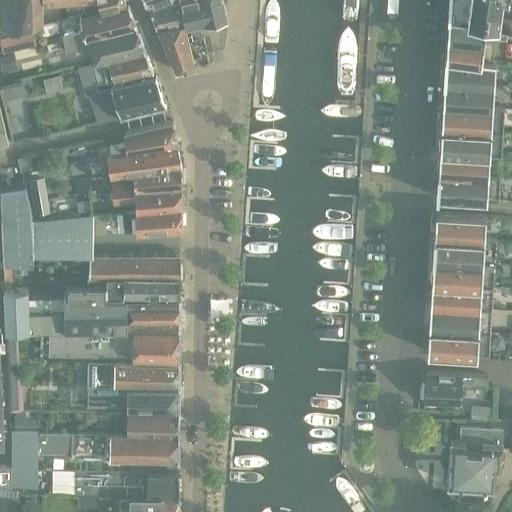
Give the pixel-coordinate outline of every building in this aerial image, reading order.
[(0,0),(0,31),(13,34),(14,31),(62,19),(60,13),(63,13),(61,4),(66,3),(69,16),(100,9),(101,10),(126,4),(124,0),(0,0)] [(170,0),(178,0),(180,2),(187,0),(144,0),(148,9),(151,7),(170,0)] [(180,2),(180,3),(184,24),(186,29),(206,25),(200,2),(198,0),(187,0),(180,2)] [(198,0),(200,2),(206,25),(228,20),(223,0),(198,0)] [(511,0),(449,0),(446,57),(494,60),(496,40),(486,39),(487,18),(498,19),(498,18),(505,19),(506,15),(511,16),(511,0)] [(80,24),(81,32),(82,35),(86,34),(88,39),(136,26),(134,19),(128,3),(127,4),(126,4),(101,10),(101,11),(79,16),(81,24),(80,24)] [(151,12),(158,30),(184,24),(180,3),(151,12)] [(176,71),(196,67),(186,29),(184,24),(158,30),(176,71)] [(91,47),(94,62),(102,60),(145,50),(136,26),(88,39),(86,34),(82,35),(81,32),(63,37),(66,53),(91,47)] [(13,34),(0,38),(4,53),(36,44),(32,30),(13,34)] [(98,85),(115,81),(153,72),(145,50),(102,60),(94,62),(92,62),(98,85)] [(15,53),(0,56),(0,57),(3,70),(18,66),(15,53)] [(446,57),(444,82),(497,85),(499,60),(494,60),(446,57)] [(92,62),(78,65),(85,94),(89,92),(99,120),(99,121),(103,120),(121,116),(122,117),(167,105),(167,104),(155,75),(99,88),(98,85),(92,62)] [(59,75),(43,79),(47,92),(62,88),(59,75)] [(22,81),(0,85),(3,97),(3,99),(25,94),(25,93),(22,81)] [(444,82),(443,103),(495,106),(497,85),(444,82)] [(0,143),(9,142),(0,103),(0,143)] [(443,103),(442,127),(505,131),(507,107),(495,106),(443,103)] [(127,143),(121,144),(97,148),(99,158),(179,145),(175,120),(125,132),(127,143)] [(442,127),(440,151),(491,155),(503,156),(505,131),(442,127)] [(110,175),(111,175),(182,165),(179,145),(99,158),(88,160),(91,178),(110,175)] [(440,151),(439,171),(489,174),(491,155),(440,151)] [(30,154),(18,157),(21,172),(33,169),(30,154)] [(112,181),(112,183),(133,182),(133,189),(175,185),(175,184),(182,184),(182,165),(111,175),(112,181)] [(439,171),(437,196),(499,200),(501,175),(489,174),(439,171)] [(46,177),(31,179),(34,197),(36,210),(37,214),(51,212),(46,177)] [(136,203),(136,211),(181,207),(181,188),(176,188),(175,185),(133,189),(133,182),(112,183),(114,206),(136,203)] [(91,255),(93,255),(93,254),(93,234),(92,215),(32,220),(31,209),(26,184),(0,190),(4,267),(11,267),(34,266),(34,255),(91,255)] [(125,232),(133,232),(137,232),(181,227),(181,207),(136,211),(123,213),(125,232)] [(436,212),(435,234),(485,238),(486,215),(436,212)] [(92,215),(93,234),(106,234),(105,214),(92,215)] [(435,234),(433,259),(495,263),(497,238),(485,238),(435,234)] [(90,277),(107,277),(181,277),(181,254),(93,254),(93,255),(91,255),(90,277)] [(433,259),(432,282),(494,285),(495,263),(433,259)] [(132,299),(132,297),(133,294),(181,294),(181,277),(107,277),(107,287),(107,299),(132,299)] [(432,282),(430,305),(492,308),(494,285),(432,282)] [(6,332),(18,332),(49,332),(133,331),(133,326),(180,327),(181,308),(181,298),(156,297),(132,297),(132,299),(107,299),(107,287),(107,286),(64,286),(29,288),(12,289),(5,289),(3,289),(5,332),(6,332)] [(430,305),(429,327),(491,331),(492,308),(430,305)] [(490,355),(491,331),(429,327),(428,351),(490,355)] [(127,358),(179,359),(180,331),(133,331),(49,332),(49,355),(127,358)] [(18,332),(6,332),(7,343),(19,343),(18,332)] [(90,361),(89,375),(88,387),(104,387),(116,388),(124,388),(140,388),(140,387),(179,387),(179,364),(90,361)] [(462,386),(487,387),(488,375),(462,373),(426,371),(424,401),(461,403),(462,386)] [(116,396),(116,388),(104,387),(88,387),(78,387),(78,396),(95,396),(95,393),(98,393),(99,396),(116,396)] [(140,387),(140,388),(124,388),(124,407),(178,408),(179,387),(140,387)] [(73,458),(179,459),(179,433),(179,413),(128,412),(127,432),(73,432),(73,452),(73,458)] [(42,429),(42,417),(15,417),(15,429),(42,429)] [(449,437),(447,483),(459,484),(458,499),(484,500),(484,485),(497,486),(498,472),(502,472),(504,440),(505,426),(461,423),(460,437),(449,437)] [(11,463),(12,486),(39,486),(39,463),(39,451),(40,431),(10,431),(11,463)] [(73,432),(40,431),(39,451),(73,452),(73,432)] [(11,466),(0,466),(0,484),(11,484),(11,466)] [(53,470),(52,492),(76,493),(76,470),(53,470)] [(76,493),(84,493),(178,495),(179,470),(108,470),(76,470),(76,493)] [(0,498),(19,501),(20,490),(0,488),(0,498)] [(100,502),(110,502),(120,502),(120,509),(110,509),(110,511),(170,511),(178,511),(178,495),(84,493),(84,506),(100,506),(100,502)] [(28,500),(22,506),(21,511),(42,511),(43,508),(37,501),(28,500)]
